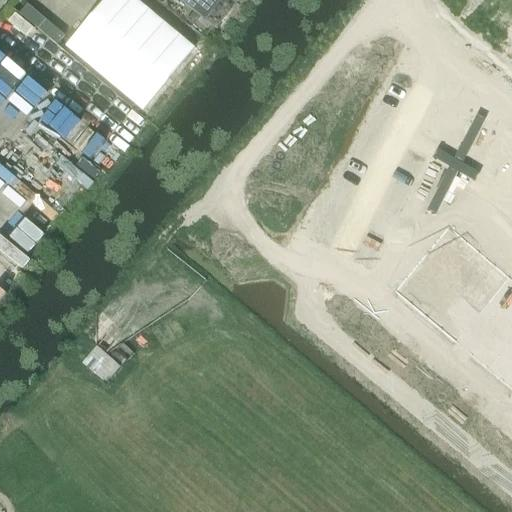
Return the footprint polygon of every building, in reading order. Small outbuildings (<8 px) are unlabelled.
[(136,0),(104,0),(66,46),(143,111),(195,49),(136,0)] [(178,0),(213,29),(236,0),(178,0)] [(30,2),(23,12),(60,41),(67,32),(30,2)] [(511,25),(498,42),(511,53),(511,25)] [(511,283),(436,219),(382,283),(511,392),(511,283)] [(120,367),(96,347),(82,363),(105,383),(120,367)]
